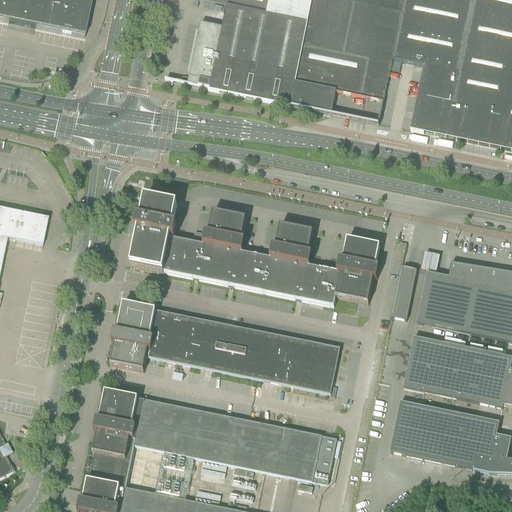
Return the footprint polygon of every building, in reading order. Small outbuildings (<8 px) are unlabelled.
[(0,0),(0,22),(36,30),(84,40),(91,0),(0,0)] [(194,0),(194,2),(226,8),(307,24),(312,0),(194,0)] [(312,0),(307,24),(290,109),(331,117),(333,107),(335,94),(383,103),(385,95),(391,62),(392,62),(401,14),(359,6),(360,0),(370,0),(403,7),(403,5),(404,0),(312,0)] [(370,0),(360,0),(359,6),(401,14),(392,62),(391,62),(394,63),(408,66),(423,69),(415,110),(410,133),(411,133),(413,134),(446,140),(474,0),(404,0),(403,5),(403,7),(370,0)] [(511,0),(474,0),(446,140),(467,145),(511,154),(511,0)] [(198,90),(290,109),(307,24),(226,8),(222,30),(200,26),(189,80),(186,80),(185,86),(181,85),(181,86),(198,89),(198,90)] [(373,282),(376,283),(376,282),(371,281),(373,272),(375,272),(379,249),(347,243),(342,264),(339,263),(336,275),(323,272),(324,270),(323,270),(323,272),(309,269),(309,268),(304,267),(306,258),(308,259),(313,235),(279,229),(275,250),(272,249),(269,261),(256,259),(257,257),(256,256),(256,258),(242,256),(242,254),(237,253),(239,245),(241,245),(246,222),(212,215),(208,236),(205,236),(202,248),(189,245),(190,243),(189,243),(189,245),(174,242),(176,230),(173,229),(177,208),(144,201),(139,225),(141,225),(139,233),(135,232),(134,234),(137,234),(130,270),(163,276),(163,275),(197,282),(197,284),(198,284),(198,282),(233,289),(232,291),(233,291),(233,289),(300,303),(299,305),(300,305),(300,303),(334,310),(335,300),(368,307),(373,282)] [(0,269),(6,242),(41,249),(47,222),(0,212),(0,269)] [(427,276),(436,278),(439,261),(425,258),(421,275),(427,276)] [(427,276),(416,326),(511,345),(511,276),(465,269),(451,267),(451,271),(449,278),(448,280),(446,280),(441,279),(436,278),(427,276)] [(416,273),(402,270),(401,270),(391,320),(406,323),(416,273)] [(146,361),(174,366),(330,398),(340,351),(155,314),(155,313),(123,307),(116,337),(118,337),(116,346),(112,345),(111,346),(114,346),(110,368),(143,374),(146,361)] [(403,390),(502,411),(502,408),(508,409),(508,408),(511,408),(511,371),(510,371),(511,361),(511,360),(413,340),(403,390)] [(225,511),(126,492),(134,450),(312,486),(327,489),(330,474),(330,472),(336,443),(145,404),(137,402),(137,401),(114,397),(105,395),(98,425),(100,425),(98,434),(94,433),(94,434),(96,435),(92,456),(94,456),(93,459),(88,483),(87,483),(82,505),(82,506),(83,507),(82,511),(225,511)] [(496,438),(499,426),(400,405),(389,455),(473,472),(473,473),(474,473),(489,476),(511,477),(511,462),(506,462),(511,441),(496,438)] [(0,480),(13,474),(5,459),(12,455),(7,445),(4,447),(0,438),(0,480)] [(235,471),(234,477),(252,480),(253,475),(235,471)] [(299,487),(298,493),(311,495),(312,490),(299,487)]
